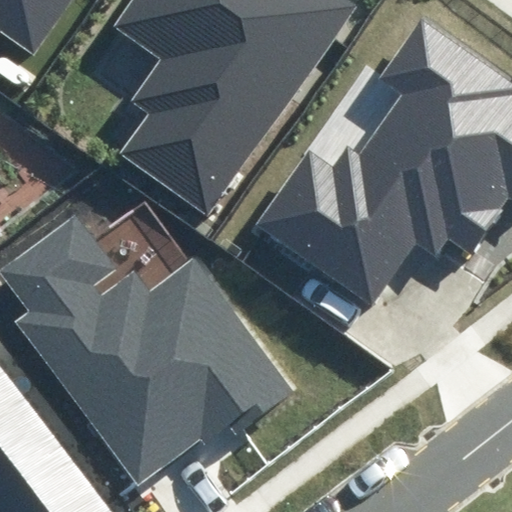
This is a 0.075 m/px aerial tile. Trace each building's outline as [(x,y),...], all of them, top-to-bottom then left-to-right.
[(0,0),(0,36),(5,29),(37,51),(71,0),(0,0)] [(134,0),(114,28),(158,59),(130,98),(149,112),(118,155),(205,217),(358,4),(352,0),(134,0)] [(511,68),(426,11),(378,83),(398,96),(361,152),(351,145),(339,163),(315,148),(265,222),(369,291),(407,235),(429,250),(442,231),(481,256),(511,208),(511,68)] [(82,211),(2,269),(30,308),(14,319),(136,490),(217,433),(222,440),(286,394),(195,267),(147,301),(82,211)] [(110,511),(0,362),(0,511),(110,511)]
